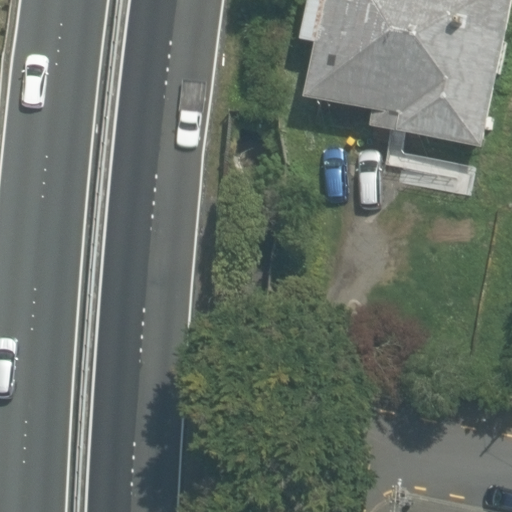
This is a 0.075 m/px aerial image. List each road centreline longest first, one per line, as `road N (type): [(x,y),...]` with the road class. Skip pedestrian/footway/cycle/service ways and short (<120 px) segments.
road 1 (motorway): [(178,0),(149,249),(131,511)]
road 2 (motorway): [(21,511),(63,0)]
road 3 (residential): [(304,511),(302,431),(511,466)]
